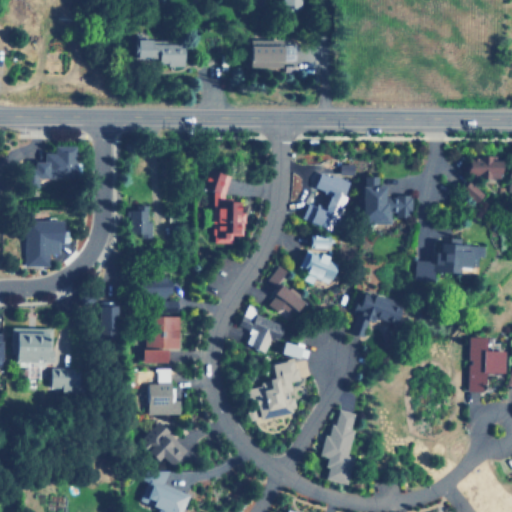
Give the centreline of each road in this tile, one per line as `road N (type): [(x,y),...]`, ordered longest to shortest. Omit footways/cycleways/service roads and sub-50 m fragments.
road 1 (residential): [(277,119),(263,234),(213,322),(203,363),(226,431),(274,473),(323,497),(389,502),(432,488),(477,444)]
road 2 (tertiary): [(0,115),(511,119)]
road 3 (residential): [(0,287),(44,283),(86,251),(97,213),(96,117)]
road 4 (residential): [(249,511),(326,388),(330,351)]
